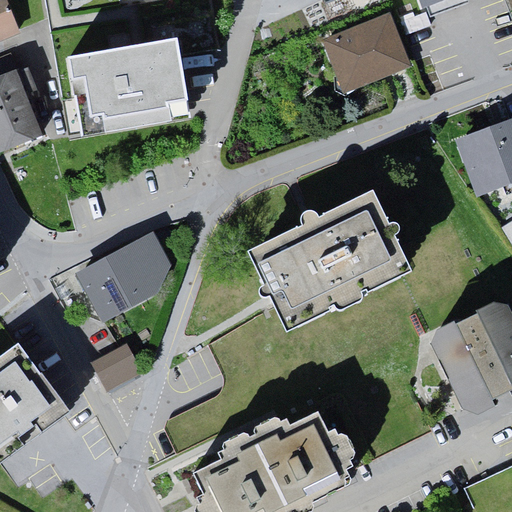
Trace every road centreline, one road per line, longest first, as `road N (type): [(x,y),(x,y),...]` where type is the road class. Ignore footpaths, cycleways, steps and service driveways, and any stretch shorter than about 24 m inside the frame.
road 1 (residential): [(213,189),(511,78)]
road 2 (residential): [(130,461),(213,189)]
road 3 (residential): [(26,259),(130,461)]
road 4 (residential): [(26,259),(78,247),(213,189)]
